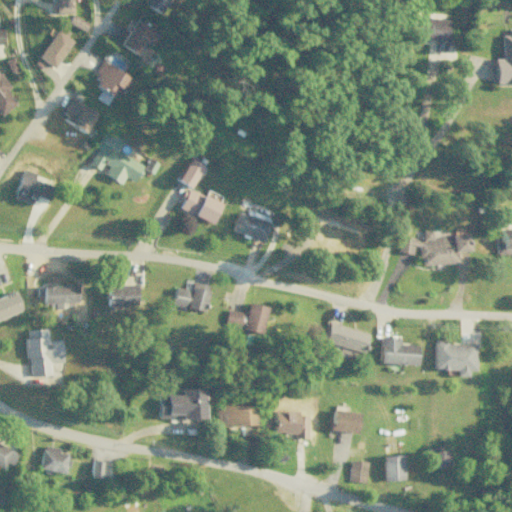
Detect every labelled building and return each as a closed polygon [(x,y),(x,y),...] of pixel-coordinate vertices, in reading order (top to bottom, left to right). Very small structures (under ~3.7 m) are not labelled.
[(66,22),(83,30),(86,22),(70,14),(66,22)] [(410,38),(445,39),(446,18),(411,16),(410,38)] [(132,54),(141,41),(148,45),(156,32),(134,18),(117,44),(132,54)] [(71,36),(55,26),(36,58),(52,68),(71,36)] [(492,82),(511,82),(511,27),(508,28),(508,34),(501,34),(501,58),(492,58),(492,82)] [(116,87),(123,90),(130,78),(99,61),(92,74),(96,77),(92,85),(111,96),(116,87)] [(156,76),(160,65),(151,61),(147,72),(156,76)] [(8,87),(0,76),(0,113),(15,102),(5,90),(8,87)] [(57,118),(81,132),(93,111),(69,98),(57,118)] [(121,139),(103,130),(85,163),(100,171),(99,172),(118,183),(121,176),(131,181),(140,164),(115,150),(121,139)] [(201,165),(187,157),(175,180),(189,188),(201,165)] [(11,196),(30,204),(34,194),(47,199),(52,186),(32,178),(34,173),(22,168),(11,196)] [(176,208),(209,223),(221,197),(206,190),(204,196),(186,188),(176,208)] [(268,222),(260,219),(261,214),(245,209),(244,213),(236,211),(230,230),(262,241),(268,222)] [(315,246),(340,252),(341,248),(352,251),(357,230),(320,222),(315,246)] [(511,252),(511,227),(498,228),(498,241),(494,241),(494,253),(511,252)] [(466,233),(430,235),(430,229),(420,230),(421,236),(396,238),(397,253),(415,252),(416,265),(455,262),(454,251),(467,250),(466,233)] [(189,290),(172,286),(168,303),(202,310),(207,285),(191,281),(189,290)] [(134,283),(104,284),(104,305),(135,304),(134,283)] [(60,302),(76,302),(75,284),(34,285),(34,296),(40,296),(41,307),(60,306),(60,302)] [(0,317),(20,310),(13,290),(0,295),(0,317)] [(243,312),(225,309),(222,325),(258,332),(264,306),(245,302),(243,312)] [(335,355),(353,359),(355,351),(361,352),(366,331),(326,322),(322,342),(337,346),(335,355)] [(59,339),(46,340),(45,327),(23,329),(26,376),(49,375),(48,362),(60,361),(59,339)] [(376,363),(413,364),(414,344),(397,343),(398,337),(377,336),(376,363)] [(472,370),(473,343),(431,342),(430,369),(453,369),(453,375),(465,375),(465,370),(472,370)] [(178,394),(156,394),(155,417),(200,418),(201,388),(178,388),(178,394)] [(248,404),(213,405),(213,425),(249,424),(248,404)] [(271,431),(293,432),(292,438),(305,438),(305,415),(296,414),(296,410),(271,409),(271,431)] [(354,432),(356,411),(330,409),(328,429),(354,432)] [(17,449),(0,442),(0,464),(1,465),(3,461),(11,464),(17,449)] [(37,468),(63,472),(66,453),(56,452),(57,447),(40,445),(37,468)] [(428,468),(447,466),(446,448),(435,449),(434,446),(426,447),(428,468)] [(379,456),(382,481),(403,478),(400,453),(379,456)] [(109,480),(112,463),(91,459),(87,476),(109,480)] [(347,481),(364,482),(365,460),(348,459),(347,481)]
